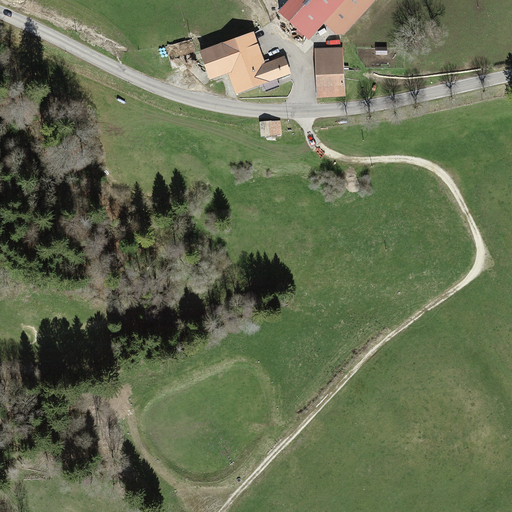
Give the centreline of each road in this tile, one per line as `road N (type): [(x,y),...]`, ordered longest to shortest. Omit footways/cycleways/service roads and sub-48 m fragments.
road 1 (track): [(301,111),(317,153),(330,161),(417,159),(447,175),(468,214),(478,266),(381,343),(223,511)]
road 2 (tertiary): [(511,73),(343,109),(247,109),(172,92),(0,15)]
